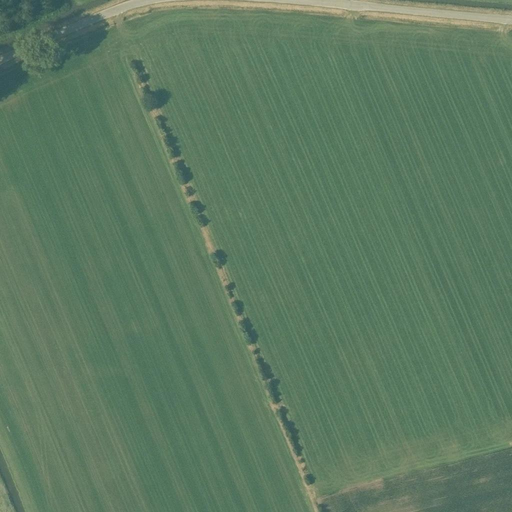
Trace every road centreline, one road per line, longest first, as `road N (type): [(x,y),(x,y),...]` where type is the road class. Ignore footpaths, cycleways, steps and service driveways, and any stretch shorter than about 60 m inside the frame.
road 1 (unclassified): [(273,0),(511,15)]
road 2 (unclassified): [(0,62),(149,0)]
